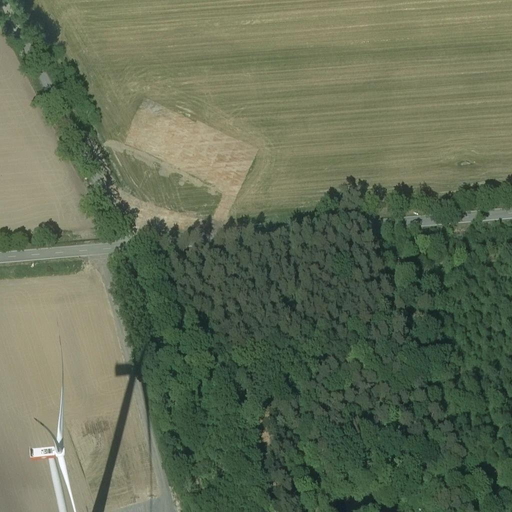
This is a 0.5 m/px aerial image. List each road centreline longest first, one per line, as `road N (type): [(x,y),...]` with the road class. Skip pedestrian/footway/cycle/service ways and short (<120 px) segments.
road 1 (tertiary): [(0,259),(511,213)]
road 2 (track): [(367,226),(472,511)]
road 3 (track): [(131,248),(6,0)]
road 4 (track): [(131,248),(214,511)]
